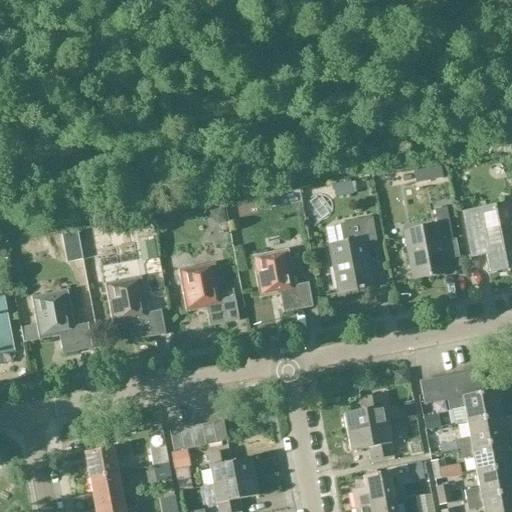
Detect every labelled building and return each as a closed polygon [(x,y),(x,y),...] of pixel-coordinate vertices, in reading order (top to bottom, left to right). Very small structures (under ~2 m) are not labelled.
[(509,271),(511,270),(511,214),(511,206),(463,215),(471,260),(484,257),(487,273),(509,269),(509,271)] [(439,243),(453,241),(446,209),(434,212),(437,226),(404,232),(413,282),(446,275),(439,243)] [(328,247),(338,296),(372,290),(363,245),(375,242),(371,221),(337,227),(341,245),(328,247)] [(282,315),(313,309),(308,284),(294,287),(288,251),(251,258),(259,300),(279,296),(282,315)] [(208,328),(238,323),(234,298),(220,301),(214,265),(177,271),(185,314),(205,310),(208,328)] [(134,341),(164,335),(160,311),(147,314),(140,277),(103,284),(111,327),(131,323),(134,341)] [(22,342),(58,336),(61,354),(90,349),(86,324),(73,327),(66,291),(30,297),(35,324),(19,327),(22,342)] [(1,300),(0,300),(0,368),(2,368),(0,356),(11,354),(1,300)] [(469,394),(481,392),(477,369),(465,371),(469,394)] [(461,396),(469,394),(465,371),(454,374),(457,397),(461,396)] [(446,399),(457,397),(454,374),(442,376),(446,399)] [(434,401),(445,399),(446,399),(442,376),(430,378),(434,401)] [(423,404),(434,401),(430,378),(418,380),(423,404)] [(466,421),(499,415),(494,389),(481,392),(469,394),(461,396),(457,397),(446,399),(445,399),(447,410),(463,407),(466,421)] [(346,432),(387,424),(384,405),(383,406),(380,394),(358,398),(361,412),(342,415),(346,432)] [(410,408),(398,411),(402,427),(414,424),(410,408)] [(455,450),(504,441),(499,415),(466,421),(468,436),(453,439),(455,450)] [(211,421),(215,441),(226,439),(222,419),(211,421)] [(204,444),(215,441),(211,421),(200,423),(204,444)] [(193,446),(204,444),(200,423),(189,425),(193,446)] [(387,424),(346,432),(349,450),(367,447),(370,459),(392,455),(390,444),(391,444),(387,424)] [(183,448),(193,446),(189,425),(179,427),(183,448)] [(172,450),(183,448),(179,427),(168,429),(172,450)] [(436,432),(435,458),(448,458),(449,433),(436,432)] [(475,472),(508,465),(504,441),(455,450),(457,460),(473,457),(475,472)] [(127,447),(112,450),(111,446),(83,451),(87,477),(116,471),(114,461),(129,458),(127,447)] [(151,465),(166,462),(164,448),(148,451),(151,465)] [(211,484),(252,476),(249,457),(230,461),(228,448),(206,452),(208,465),(211,484)] [(150,486),(170,482),(166,462),(151,465),(152,472),(147,473),(150,486)] [(465,500),(511,490),(511,484),(508,465),(475,472),(478,486),(463,489),(465,500)] [(404,487),(419,486),(418,467),(404,467),(404,487)] [(92,502),(132,494),(130,483),(119,485),(116,471),(87,477),(92,502)] [(398,486),(392,487),(389,471),(362,476),(364,487),(351,489),(354,508),(394,501),(393,497),(400,495),(398,486)] [(192,494),(210,491),(207,474),(188,477),(192,494)] [(252,476),(211,484),(215,502),(217,511),(231,511),(240,510),(237,498),(256,494),(252,476)] [(511,511),(511,490),(465,500),(467,510),(482,507),(482,511),(511,511)] [(123,511),(123,508),(135,506),(132,494),(92,502),(94,511),(123,511)] [(159,511),(174,511),(176,511),(173,499),(158,502),(159,511)] [(396,511),(394,501),(354,508),(354,511),(396,511)]
